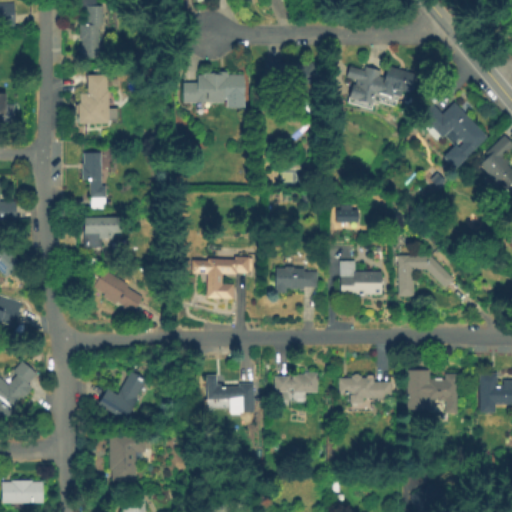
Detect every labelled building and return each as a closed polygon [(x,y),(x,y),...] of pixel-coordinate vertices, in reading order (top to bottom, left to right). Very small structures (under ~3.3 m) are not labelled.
[(0,1),(11,1),(11,25),(0,25),(0,1)] [(77,64),(76,26),(83,26),(83,7),(100,7),(101,30),(97,30),(98,63),(77,64)] [(314,89),(265,89),(265,63),(314,63),(314,89)] [(418,77),(411,99),(394,93),(392,100),(373,94),(369,106),(346,99),(352,82),(344,79),(348,67),(360,71),(361,66),(377,71),(376,77),(382,80),(386,67),(418,77)] [(110,67),(110,75),(102,74),(102,67),(110,67)] [(243,100),(222,100),(222,105),(181,105),(180,83),(195,83),(195,74),(227,74),(227,77),(242,76),(243,100)] [(76,127),(74,106),(78,106),(78,94),(87,94),(86,79),(104,77),(105,95),(113,94),(114,109),(106,110),(107,125),(76,127)] [(4,125),(0,125),(0,95),(4,95),(4,106),(12,106),(12,117),(4,117),(4,125)] [(453,171),(440,158),(453,145),(456,148),(461,144),(447,130),(440,137),(415,112),(427,101),(440,114),(451,102),(487,138),(453,171)] [(511,184),(506,190),(498,182),(495,185),(477,167),(488,156),(484,152),(502,135),(511,147),(502,157),(508,163),(505,166),(511,173),(511,184)] [(87,210),(87,182),(79,182),(79,153),(97,153),(97,188),(104,188),(104,210),(87,210)] [(443,181),(436,190),(426,182),(434,173),(443,181)] [(14,223),(0,223),(0,201),(13,201),(14,223)] [(332,209),(337,209),(337,204),(348,204),(348,208),(354,208),(355,221),(332,221),(332,209)] [(81,249),(82,218),(121,219),(120,235),(112,235),(112,240),(99,240),(99,250),(81,249)] [(5,280),(0,274),(0,236),(23,263),(5,280)] [(232,301),(203,300),(204,275),(189,274),(189,262),(205,263),(205,260),(232,260),(232,255),(247,255),(246,274),(233,273),(232,276),(221,276),(220,286),(232,286),(232,301)] [(424,271),(411,271),(411,298),(395,298),(395,257),(428,257),(453,280),(444,290),(424,271)] [(379,296),(337,296),(337,262),(352,262),(352,273),(379,273),(379,296)] [(271,295),(272,267),(301,268),(301,273),(314,273),(314,289),(283,288),(283,295),(271,295)] [(130,316),(119,310),(121,307),(113,302),(111,306),(100,299),(102,294),(91,288),(101,270),(127,285),(125,288),(140,297),(130,316)] [(12,328),(0,324),(0,294),(21,301),(12,328)] [(0,425),(0,381),(5,386),(14,375),(10,371),(20,361),(35,375),(25,385),(29,389),(9,411),(11,413),(0,425)] [(454,414),(443,414),(443,402),(427,401),(427,413),(404,413),(404,370),(427,371),(427,380),(442,380),(442,375),(455,375),(454,414)] [(124,423),(94,406),(104,389),(115,395),(129,371),(142,379),(132,398),(136,400),(124,423)] [(477,414),(478,373),(494,374),(494,388),(501,388),(501,380),(511,381),(511,400),(511,405),(493,405),(492,414),(477,414)] [(315,394),(291,395),(291,390),(285,390),(285,400),(272,401),(272,377),(286,377),(286,382),(291,381),(291,376),(314,375),(315,394)] [(348,411),(347,395),(336,395),(336,380),(349,380),(349,375),(359,375),(359,379),(372,379),(372,383),(389,383),(389,399),(364,399),(364,411),(348,411)] [(251,401),(204,401),(204,377),(214,377),(213,388),(236,388),(236,384),(251,384),(251,401)] [(132,485),(110,485),(110,471),(105,471),(105,433),(142,433),(142,454),(132,454),(132,485)] [(41,505),(0,505),(0,484),(8,484),(8,480),(29,480),(29,483),(40,483),(41,505)] [(433,511),(405,511),(404,509),(437,489),(446,504),(433,511)] [(141,511),(120,511),(120,500),(141,500),(141,511)]
